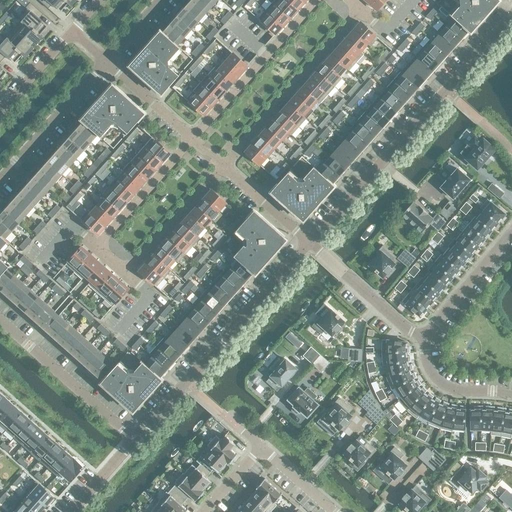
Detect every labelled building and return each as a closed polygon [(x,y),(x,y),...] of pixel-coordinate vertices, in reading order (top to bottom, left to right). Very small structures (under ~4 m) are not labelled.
[(71,4),(72,4),(67,0),(38,0),(48,8),(49,8),(46,5),(50,1),(61,11),(69,2),(71,4)] [(199,22),(206,14),(191,0),(183,8),(199,22)] [(190,0),(191,0),(206,14),(213,6),(206,0),(190,0)] [(238,0),(235,4),(239,8),(243,3),(239,0),(238,0)] [(290,18),(297,10),(286,0),(273,0),(272,2),(290,18)] [(286,0),(297,10),(304,2),(302,0),(286,0)] [(370,0),(368,2),(377,10),(385,0),(370,0)] [(459,0),(460,5),(458,7),(458,6),(451,15),(449,13),(449,14),(471,33),(492,8),(490,6),(489,1),(493,1),(493,0),(491,0),(489,0),(459,0)] [(22,19),(21,19),(41,37),(42,37),(40,35),(47,26),(36,16),(40,12),(43,14),(30,2),(26,7),(31,12),(23,20),(22,19)] [(283,26),(290,18),(272,2),(265,10),(283,26)] [(435,6),(430,11),(435,15),(439,10),(435,6)] [(192,30),(199,22),(183,8),(176,16),(192,30)] [(258,19),(275,34),(283,26),(265,10),(258,19)] [(224,16),(229,19),(233,14),(229,11),(224,16)] [(426,16),(430,20),(435,15),(430,11),(426,16)] [(1,18),(5,21),(10,15),(6,12),(1,18)] [(470,33),(471,33),(449,14),(450,15),(444,23),(461,39),(468,31),(470,33)] [(176,16),(169,24),(185,38),(192,30),(176,16)] [(224,24),(229,19),(224,16),(220,21),(224,24)] [(34,46),(41,37),(21,19),(13,28),(34,46)] [(361,22),(353,31),(371,46),(378,38),(375,35),(361,22)] [(420,22),(416,27),(420,31),(425,26),(420,22)] [(461,39),(444,23),(436,31),(454,47),(461,39)] [(160,30),(181,49),(182,49),(178,46),(185,38),(169,24),(162,32),(160,30)] [(210,32),(214,36),(219,31),(214,27),(210,32)] [(412,32),(416,36),(420,31),(416,27),(412,32)] [(13,28),(5,37),(26,55),(34,46),(13,28)] [(181,50),(181,49),(160,30),(136,57),(138,60),(139,65),(135,65),(139,65),(139,70),(137,73),(161,95),(181,73),(180,73),(179,74),(170,67),(169,66),(168,61),(170,59),(180,48),(181,50)] [(346,39),(364,54),(360,51),(367,43),(371,47),(371,46),(353,31),(346,39)] [(429,39),(447,55),(454,47),(436,31),(440,34),(433,42),(429,39)] [(210,40),(214,36),(210,32),(206,37),(210,40)] [(0,56),(4,53),(15,63),(23,54),(25,56),(26,55),(5,37),(5,38),(7,39),(0,46),(0,57),(2,60),(3,59),(0,56)] [(346,39),(339,47),(357,63),(364,54),(346,39)] [(406,39),(402,43),(406,47),(410,42),(406,39)] [(440,63),(447,55),(429,39),(422,47),(440,63)] [(209,47),(212,50),(217,44),(214,41),(209,47)] [(196,48),(200,52),(204,47),(200,43),(196,48)] [(397,48),(401,52),(406,47),(402,43),(397,48)] [(212,50),(209,47),(203,53),(207,56),(212,50)] [(339,47),(332,55),(349,71),(357,63),(339,47)] [(433,71),(440,63),(422,47),(415,55),(433,71)] [(195,57),(200,52),(196,48),(191,53),(195,57)] [(381,55),(384,58),(389,53),(386,50),(381,55)] [(222,58),(240,74),(247,66),(233,53),(226,62),(222,58)] [(332,55),(325,63),(342,79),(342,78),(339,75),(345,68),(349,71),(332,55)] [(384,58),(381,55),(376,61),(379,64),(384,58)] [(391,63),(396,58),(392,55),(387,60),(391,63)] [(415,55),(408,63),(425,79),(433,71),(415,55)] [(194,63),(198,66),(203,60),(199,57),(194,63)] [(222,58),(215,67),(232,82),(240,74),(222,58)] [(198,66),(194,63),(189,69),(192,72),(198,66)] [(317,71),(335,87),(342,79),(325,63),(317,71)] [(384,63),(380,68),(384,71),(389,66),(384,63)] [(418,87),(425,79),(408,63),(400,71),(418,87)] [(366,71),(370,74),(375,69),(372,66),(366,71)] [(215,67),(208,75),(225,90),(232,82),(215,67)] [(376,72),(380,76),(384,71),(380,68),(376,72)] [(317,71),(310,79),(328,95),(335,87),(317,71)] [(370,74),(366,71),(361,77),(365,80),(370,74)] [(400,71),(393,79),(411,95),(418,87),(400,71)] [(180,79),(183,82),(188,76),(185,73),(180,79)] [(200,83),(218,98),(225,90),(208,75),(200,83)] [(183,82),(180,79),(175,85),(178,88),(183,82)] [(310,79),(303,87),(321,103),(328,95),(310,79)] [(370,79),(366,84),(370,87),(374,83),(370,79)] [(404,103),(411,95),(393,79),(386,87),(404,103)] [(352,88),(355,91),(361,85),(357,82),(352,88)] [(211,106),(218,98),(200,83),(193,91),(211,106)] [(361,89),(366,92),(370,87),(366,84),(361,89)] [(303,87),(296,95),(310,108),(317,100),(320,103),(321,103),(303,87)] [(386,87),(379,95),(397,111),(404,103),(386,87)] [(355,91),(352,88),(347,93),(350,96),(355,91)] [(105,92),(80,119),(102,138),(101,137),(109,127),(110,125),(116,125),(117,127),(125,134),(124,136),(145,113),(120,91),(118,94),(113,94),(113,90),(112,90),(112,94),(107,94),(105,92)] [(203,115),(204,114),(211,106),(193,91),(197,94),(189,102),(203,115)] [(303,116),(310,108),(296,95),(289,103),(306,119),(303,116)] [(356,95),(351,100),(356,104),(360,99),(356,95)] [(390,119),(397,111),(379,95),(372,104),(390,119)] [(338,104),(341,107),(346,101),(343,98),(338,104)] [(347,105),(351,108),(356,104),(351,100),(347,105)] [(289,103),(281,111),(299,127),(306,119),(289,103)] [(341,107),(338,104),(333,110),(336,113),(341,107)] [(390,119),(372,104),(365,112),(382,127),(390,119)] [(292,135),(299,127),(281,111),(274,120),(292,135)] [(337,116),(341,120),(345,115),(341,111),(337,116)] [(375,135),(382,127),(365,112),(357,120),(375,135)] [(323,120),(327,123),(332,117),(329,114),(323,120)] [(333,121),(337,125),(341,120),(337,116),(333,121)] [(102,138),(80,119),(82,121),(76,129),(91,143),(98,135),(102,138)] [(292,135),(274,120),(267,128),(281,140),(288,132),(292,135)] [(327,123),(323,120),(318,126),(322,129),(327,123)] [(357,120),(350,128),(368,143),(375,135),(357,120)] [(143,129),(147,125),(143,121),(139,125),(143,129)] [(327,127),(323,132),(327,136),(331,131),(327,127)] [(131,134),(134,137),(140,131),(136,128),(131,134)] [(274,148),(281,140),(267,128),(260,136),(274,148)] [(361,152),(368,143),(350,128),(354,131),(347,139),(343,136),(361,152)] [(76,129),(68,137),(84,151),(91,143),(76,129)] [(309,136),(312,139),(318,133),(314,130),(309,136)] [(318,137),(322,141),(327,136),(323,132),(318,137)] [(134,137),(131,134),(126,139),(129,142),(134,137)] [(260,136),(253,144),(267,156),(274,148),(260,136)] [(312,139),(309,136),(304,142),(307,145),(312,139)] [(343,136),(336,144),(354,160),(361,152),(343,136)] [(474,136),(468,144),(474,149),(466,158),(477,168),(494,149),(483,140),(481,142),(474,136)] [(68,137),(61,145),(77,159),(84,151),(68,137)] [(151,137),(144,145),(162,161),(170,153),(151,137)] [(313,143),(308,148),(312,152),(317,147),(313,143)] [(117,150),(120,153),(125,147),(122,144),(117,150)] [(259,165),(267,156),(253,144),(245,152),(259,165)] [(346,168),(354,160),(336,144),(339,147),(332,155),(346,168)] [(69,167),(77,159),(61,145),(54,153),(69,167)] [(144,145),(137,153),(155,169),(162,161),(144,145)] [(295,152),(298,155),(303,149),(300,146),(295,152)] [(111,152),(107,148),(102,153),(106,157),(111,152)] [(304,153),(308,157),(312,152),(308,148),(304,153)] [(120,153),(117,150),(112,156),(115,159),(120,153)] [(298,155),(295,152),(290,158),(293,161),(298,155)] [(54,153),(47,161),(62,175),(69,167),(54,153)] [(102,162),(106,157),(102,153),(98,158),(102,162)] [(137,153),(130,162),(148,177),(155,169),(137,153)] [(322,160),(321,160),(339,176),(346,168),(332,155),(325,163),(322,160)] [(102,166),(106,169),(111,163),(108,160),(102,166)] [(332,184),(339,176),(321,160),(315,168),(313,166),(313,167),(332,184)] [(55,183),(62,175),(47,161),(40,169),(55,183)] [(141,185),(148,177),(130,162),(123,170),(141,185)] [(280,168),(284,171),(289,165),(285,163),(280,168)] [(96,168),(92,164),(88,169),(92,173),(96,168)] [(106,169),(102,166),(97,172),(101,175),(106,169)] [(313,167),(303,178),(305,179),(303,181),(298,181),(297,180),(297,179),(288,172),(290,171),(289,170),(270,192),(294,214),(297,211),(302,211),(302,215),(303,215),(303,211),(308,211),(310,213),(325,196),(323,194),(332,184),(313,167)] [(275,174),(279,177),(284,171),(280,168),(275,174)] [(40,169),(32,177),(48,191),(55,183),(40,169)] [(88,178),(92,173),(88,169),(84,174),(88,178)] [(453,198),(469,180),(457,169),(451,176),(450,175),(447,180),(441,187),(453,198)] [(123,170),(116,178),(133,193),(141,185),(123,170)] [(88,182),(91,185),(97,179),(93,176),(88,182)] [(32,177),(25,185),(41,199),(48,191),(32,177)] [(126,201),(133,193),(116,178),(109,186),(126,201)] [(82,184),(78,181),(74,185),(78,189),(82,184)] [(91,185),(88,182),(83,188),(86,191),(91,185)] [(499,199),(504,193),(492,183),(487,188),(499,199)] [(34,207),(41,199),(25,185),(18,194),(34,207)] [(73,194),(78,189),(74,185),(69,190),(73,194)] [(119,210),(126,201),(109,186),(101,194),(119,210)] [(211,190),(204,198),(218,211),(226,203),(211,190)] [(74,198),(77,201),(82,195),(79,192),(74,198)] [(71,197),(67,193),(62,198),(66,202),(71,197)] [(11,202),(26,215),(34,207),(18,194),(11,202)] [(112,218),(119,210),(101,194),(105,197),(98,205),(112,218)] [(479,199),(472,194),(469,198),(475,203),(479,199)] [(72,207),(77,201),(74,198),(69,204),(72,207)] [(204,198),(197,207),(211,219),(218,211),(204,198)] [(484,210),(498,222),(505,214),(487,199),(480,207),(484,211),(484,210)] [(11,202),(4,210),(19,223),(26,215),(11,202)] [(419,207),(413,202),(401,214),(421,233),(430,223),(437,230),(446,221),(437,214),(432,219),(427,214),(427,213),(420,206),(419,207)] [(466,202),(460,210),(466,215),(472,207),(466,202)] [(61,208),(56,205),(52,210),(56,213),(61,208)] [(91,213),(105,226),(112,218),(98,205),(91,213)] [(204,227),(211,219),(197,207),(190,215),(204,227)] [(19,223),(4,210),(0,213),(0,220),(12,231),(19,223)] [(52,218),(56,213),(52,210),(48,214),(52,218)] [(80,218),(83,222),(97,234),(105,226),(91,213),(87,210),(80,218)] [(244,247),(235,257),(234,255),(234,256),(253,273),(262,262),(264,264),(279,248),(277,245),(276,240),(280,240),(280,239),(276,239),(276,234),(278,232),(254,210),(233,233),(234,233),(235,232),(243,239),(244,239),(245,240),(245,246),(244,248),(244,247)] [(484,211),(478,218),(477,218),(492,230),(498,222),(484,210),(484,211)] [(190,215),(182,223),(200,238),(197,235),(204,227),(190,215)] [(475,216),(469,224),(485,238),(492,230),(477,218),(478,218),(475,216)] [(232,223),(235,226),(240,220),(237,217),(232,223)] [(453,218),(447,225),(453,230),(459,223),(453,218)] [(0,235),(9,243),(5,239),(12,231),(0,220),(0,235)] [(46,225),(42,221),(38,226),(42,229),(46,225)] [(182,223),(175,231),(193,246),(200,238),(182,223)] [(227,229),(230,232),(235,226),(232,223),(227,229)] [(485,238),(469,224),(462,232),(464,234),(465,234),(479,246),(485,238)] [(38,234),(42,229),(38,226),(33,231),(38,234)] [(186,254),(193,246),(175,231),(168,239),(186,254)] [(443,236),(437,231),(431,239),(437,244),(443,236)] [(217,239),(221,242),(226,236),(222,233),(217,239)] [(464,234),(458,241),(472,253),(479,246),(465,234),(464,234)] [(0,249),(7,242),(9,243),(0,235),(0,275),(10,264),(8,266),(0,258),(0,249)] [(32,241),(28,237),(23,242),(27,245),(32,241)] [(179,263),(186,254),(168,239),(161,247),(179,263)] [(212,245),(215,248),(221,242),(217,239),(212,245)] [(451,249),(466,261),(472,253),(458,241),(452,249),(451,249)] [(23,250),(27,245),(23,242),(19,247),(23,250)] [(388,274),(392,269),(391,268),(395,263),(392,261),(396,257),(383,245),(376,252),(378,254),(373,259),(374,259),(369,265),(374,270),(374,271),(377,273),(383,278),(387,273),(388,274)] [(65,265),(74,272),(89,254),(81,247),(65,265)] [(178,263),(179,263),(161,247),(154,255),(171,271),(172,270),(168,267),(175,260),(178,263)] [(449,247),(443,255),(459,269),(466,261),(451,249),(452,249),(449,247)] [(215,253),(219,257),(223,252),(219,248),(215,253)] [(203,255),(206,258),(211,252),(208,249),(203,255)] [(397,258),(408,267),(415,258),(405,249),(397,258)] [(415,249),(411,254),(415,257),(419,252),(415,249)] [(427,249),(420,257),(426,262),(433,254),(427,249)] [(215,262),(219,257),(215,253),(210,258),(215,262)] [(98,262),(89,254),(74,272),(82,279),(98,262)] [(434,262),(438,265),(453,277),(459,269),(443,255),(441,254),(434,262)] [(25,264),(28,260),(23,255),(20,259),(25,264)] [(154,255),(146,263),(164,279),(171,271),(154,255)] [(198,261),(201,264),(206,258),(203,255),(198,261)] [(246,281),(253,273),(234,256),(233,256),(237,259),(230,267),(246,281)] [(28,260),(25,264),(29,268),(33,264),(28,260)] [(157,287),(164,279),(146,263),(139,271),(157,287)] [(0,289),(1,290),(15,275),(7,268),(10,265),(10,264),(0,275),(0,289)] [(205,264),(201,269),(205,273),(209,268),(205,264)] [(407,272),(413,277),(420,270),(414,265),(407,272)] [(432,273),(446,285),(453,277),(438,265),(432,273)] [(188,271),(192,274),(197,269),(194,266),(188,271)] [(88,284),(96,292),(112,274),(103,267),(88,284)] [(238,289),(246,281),(230,267),(223,275),(238,289)] [(205,273),(201,269),(196,274),(200,278),(205,273)] [(41,278),(44,274),(40,270),(36,274),(41,278)] [(183,277),(187,280),(192,274),(188,271),(183,277)] [(430,271),(423,278),(423,279),(440,293),(446,285),(432,273),(430,271)] [(49,278),(44,274),(41,278),(46,282),(49,278)] [(96,292),(104,299),(120,281),(112,274),(96,292)] [(1,290),(9,298),(23,283),(15,275),(1,290)] [(231,297),(238,289),(223,275),(216,283),(231,297)] [(62,285),(65,282),(59,277),(56,280),(62,285)] [(423,279),(423,278),(422,277),(415,285),(433,301),(440,293),(423,279)] [(401,280),(394,288),(400,293),(407,285),(401,280)] [(120,281),(104,299),(107,296),(115,303),(128,289),(120,281)] [(190,281),(186,285),(190,289),(195,284),(190,281)] [(67,291),(70,287),(65,282),(62,285),(67,291)] [(174,287),(178,290),(183,285),(179,282),(174,287)] [(31,290),(23,283),(9,298),(17,305),(31,290)] [(209,291),(224,305),(231,297),(216,283),(209,291)] [(57,293),(61,288),(56,284),(52,288),(57,293)] [(190,289),(186,285),(182,290),(186,294),(190,289)] [(415,285),(408,293),(427,308),(433,301),(415,285)] [(169,293),(172,296),(178,290),(174,287),(169,293)] [(65,293),(61,288),(57,293),(62,297),(65,293)] [(17,305),(25,312),(39,297),(31,290),(17,305)] [(217,313),(224,305),(209,291),(202,299),(217,313)] [(175,298),(179,302),(183,297),(179,293),(175,298)] [(420,317),(427,308),(408,293),(402,301),(407,306),(404,310),(412,316),(415,312),(420,317)] [(25,312),(33,319),(47,304),(39,297),(25,312)] [(84,305),(87,302),(81,297),(78,300),(84,305)] [(210,321),(217,313),(202,299),(194,307),(210,321)] [(76,302),(73,307),(78,311),(81,307),(76,302)] [(90,310),(93,307),(87,302),(84,305),(90,310)] [(55,311),(47,304),(33,319),(41,327),(55,311)] [(169,305),(164,310),(169,313),(173,309),(169,305)] [(194,307),(187,315),(203,329),(210,321),(194,307)] [(98,318),(101,314),(95,309),(92,312),(98,318)] [(320,320),(319,318),(312,326),(321,334),(324,330),(332,336),(336,331),(337,332),(341,327),(340,326),(344,322),(339,317),(340,317),(337,314),(336,315),(330,309),(325,315),(320,320)] [(86,318),(89,314),(84,310),(81,314),(86,318)] [(169,313),(164,310),(160,315),(164,318),(169,313)] [(94,318),(89,314),(86,318),(91,323),(94,318)] [(45,330),(54,338),(67,322),(59,315),(45,330)] [(196,337),(203,329),(187,315),(180,323),(196,337)] [(155,321),(150,326),(154,329),(159,325),(155,321)] [(54,338),(62,345),(75,329),(67,322),(54,338)] [(188,345),(196,337),(180,323),(173,331),(188,345)] [(102,333),(106,328),(101,324),(97,328),(102,333)] [(154,329),(150,326),(146,331),(150,334),(154,329)] [(110,333),(106,328),(102,333),(107,337),(110,333)] [(62,345),(70,352),(84,337),(75,329),(62,345)] [(181,353),(188,345),(173,331),(166,339),(181,353)] [(70,352),(78,359),(92,344),(84,337),(70,352)] [(140,337),(136,342),(140,346),(144,341),(140,337)] [(118,347),(122,343),(117,338),(113,343),(118,347)] [(174,361),(181,353),(166,339),(159,347),(174,361)] [(382,339),(381,352),(406,352),(409,352),(409,347),(406,347),(407,342),(382,339)] [(140,346),(136,342),(132,347),(136,350),(140,346)] [(127,347),(122,343),(118,347),(123,351),(127,347)] [(78,359),(86,366),(100,351),(92,344),(78,359)] [(167,369),(174,361),(159,347),(151,356),(167,369)] [(320,355),(311,347),(303,356),(312,364),(320,355)] [(362,349),(349,348),(348,361),(361,362),(362,349)] [(86,366),(94,374),(108,358),(100,351),(86,366)] [(407,361),(410,361),(410,356),(407,356),(406,352),(381,352),(383,366),(387,365),(387,364),(407,361)] [(312,364),(321,372),(329,363),(320,355),(312,364)] [(160,377),(167,369),(151,356),(144,363),(141,360),(140,360),(162,379),(160,377)] [(100,383),(119,361),(116,365),(108,358),(94,374),(102,380),(100,383)] [(296,369),(285,359),(270,376),(282,386),(296,369)] [(120,362),(119,361),(100,383),(124,405),(127,402),(132,402),(132,406),(133,405),(133,402),(138,401),(140,404),(162,379),(140,360),(142,362),(135,370),(133,372),(128,372),(126,371),(118,363),(120,362)] [(387,364),(387,365),(391,376),(410,369),(410,370),(413,369),(411,364),(408,365),(407,361),(387,364)] [(391,390),(396,388),(395,387),(413,378),(416,377),(414,372),(411,373),(410,370),(410,369),(391,376),(386,377),(391,390)] [(395,387),(396,388),(402,397),(418,385),(418,386),(421,384),(418,380),(415,381),(413,378),(395,387)] [(421,389),(418,386),(418,385),(402,397),(410,406),(410,407),(424,392),(424,393),(426,390),(423,387),(421,389)] [(294,405),(293,407),(299,412),(300,411),(307,417),(318,404),(313,400),(316,396),(307,388),(304,391),(299,387),(287,400),(294,405)] [(377,397),(384,393),(382,388),(375,392),(377,397)] [(366,414),(377,402),(370,389),(358,402),(368,411),(366,414)] [(410,407),(410,406),(406,410),(417,419),(419,415),(419,414),(431,398),(433,396),(429,393),(427,395),(424,393),(424,392),(410,407)] [(384,393),(377,397),(380,401),(387,398),(384,393)] [(4,397),(0,401),(0,418),(13,405),(4,397)] [(352,409),(339,397),(332,405),(334,406),(330,411),(328,410),(320,418),(328,425),(330,422),(331,423),(330,423),(333,426),(334,425),(339,430),(343,425),(344,426),(349,421),(347,420),(352,416),(349,413),(352,409)] [(419,415),(429,421),(439,403),(440,400),(436,398),(435,400),(431,398),(419,414),(419,415)] [(384,414),(377,402),(366,414),(376,423),(384,414)] [(429,421),(427,425),(439,430),(447,406),(448,404),(444,402),(443,405),(439,403),(429,421)] [(447,406),(439,430),(452,433),(453,429),(452,428),(456,409),(457,406),(452,404),(451,407),(447,406)] [(13,405),(0,418),(0,425),(5,430),(21,412),(13,405)] [(460,409),(456,409),(452,428),(453,429),(465,430),(465,406),(460,406),(460,409)] [(481,409),(482,409),(482,406),(474,406),(474,409),(470,409),(470,429),(481,429),(481,409)] [(486,409),(482,409),(481,409),(481,429),(491,430),(493,410),(494,407),(486,406),(486,409)] [(491,430),(490,435),(501,436),(502,431),(501,431),(505,412),(505,409),(498,407),(497,410),(493,410),(491,430)] [(509,412),(505,412),(501,431),(502,431),(511,433),(511,431),(511,409),(509,409),(509,412)] [(21,412),(5,430),(14,438),(30,420),(21,412)] [(393,423),(399,418),(395,414),(389,420),(393,423)] [(399,418),(393,423),(397,427),(403,421),(399,418)] [(30,420),(14,438),(22,445),(38,427),(30,420)] [(393,424),(388,429),(394,435),(399,430),(393,424)] [(38,427),(22,445),(31,453),(47,435),(38,427)] [(424,432),(419,430),(415,437),(420,439),(424,432)] [(428,434),(424,432),(420,439),(425,441),(428,434)] [(47,435),(31,453),(39,460),(55,442),(47,435)] [(207,445),(228,464),(237,454),(236,454),(231,449),(234,445),(235,445),(235,444),(225,435),(224,436),(225,436),(221,440),(216,436),(207,445)] [(350,464),(357,471),(365,462),(363,461),(368,456),(369,457),(376,450),(367,442),(364,446),(356,440),(352,444),(351,443),(347,448),(348,449),(344,454),(349,458),(349,459),(352,461),(350,464)] [(55,442),(39,460),(48,468),(64,450),(55,442)] [(228,464),(207,445),(208,446),(200,455),(201,456),(196,460),(210,473),(214,468),(219,472),(220,472),(219,471),(227,463),(227,464),(228,464)] [(403,454),(394,447),(388,454),(389,456),(385,460),(383,459),(376,468),(383,474),(385,472),(386,472),(389,475),(394,479),(398,475),(399,476),(404,471),(403,470),(407,465),(400,458),(403,454)] [(427,448),(418,457),(423,461),(431,452),(427,448)] [(431,452),(423,461),(428,466),(439,453),(434,449),(431,452)] [(64,450),(48,468),(56,476),(72,458),(64,450)] [(72,458),(56,476),(57,476),(60,472),(68,480),(81,465),(72,458)] [(206,477),(210,473),(196,460),(196,461),(200,464),(196,468),(192,464),(184,473),(183,473),(203,491),(204,491),(203,490),(203,491),(203,490),(210,482),(211,481),(206,477)] [(470,463),(454,481),(474,498),(489,480),(470,463)] [(195,501),(203,491),(183,473),(174,482),(176,484),(172,488),(185,500),(190,496),(195,500),(194,501),(195,501)] [(256,487),(276,505),(277,505),(274,502),(282,493),(281,493),(265,479),(265,478),(256,487)] [(35,481),(27,490),(45,506),(53,497),(41,486),(35,481)] [(257,489),(250,497),(266,511),(270,511),(276,505),(256,487),(256,488),(256,489),(256,488),(257,489)] [(168,493),(166,491),(158,501),(170,511),(185,511),(187,510),(187,509),(186,509),(181,505),(185,500),(172,488),(168,493)] [(431,499),(422,491),(419,495),(412,489),(407,493),(406,492),(402,498),(403,499),(399,503),(404,508),(407,511),(407,510),(408,511),(416,511),(418,510),(423,505),(425,506),(431,499)] [(31,493),(24,501),(35,511),(39,511),(45,506),(27,490),(31,493)] [(249,511),(266,511),(250,497),(242,505),(249,511)] [(481,499),(475,505),(480,510),(486,504),(481,499)] [(35,511),(24,501),(16,510),(18,511),(35,511)] [(170,511),(158,501),(159,502),(151,511),(150,511),(170,511)]
